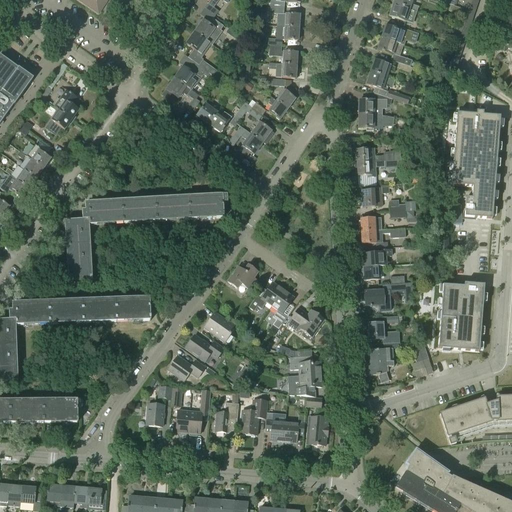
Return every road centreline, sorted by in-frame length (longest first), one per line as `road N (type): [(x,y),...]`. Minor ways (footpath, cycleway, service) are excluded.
road 1 (residential): [(75,465),(239,239)]
road 2 (residential): [(75,465),(351,486)]
road 3 (residential): [(0,267),(125,95)]
road 4 (residential): [(341,310),(328,106)]
road 5 (residential): [(269,190),(125,95)]
road 6 (residential): [(497,362),(511,194)]
road 7 (residential): [(346,413),(497,362)]
road 8 (residential): [(125,95),(6,0)]
road 9 (residential): [(341,310),(239,239)]
